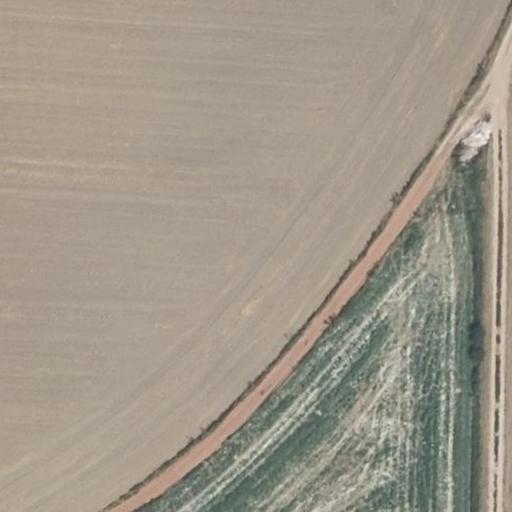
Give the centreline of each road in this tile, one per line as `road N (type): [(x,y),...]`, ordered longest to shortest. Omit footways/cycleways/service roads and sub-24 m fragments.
road 1 (track): [(507,73),(278,404),(140,511)]
road 2 (track): [(507,73),(501,511)]
